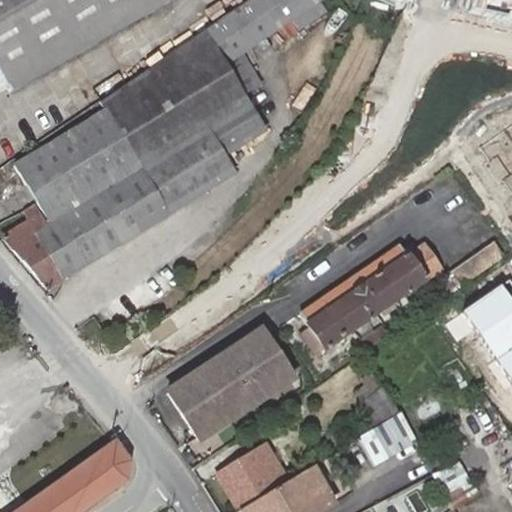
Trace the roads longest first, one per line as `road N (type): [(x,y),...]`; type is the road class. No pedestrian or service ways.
road 1 (residential): [(511,42),(455,36),(417,47),(374,153),(224,293),(100,388)]
road 2 (residential): [(100,388),(0,269)]
